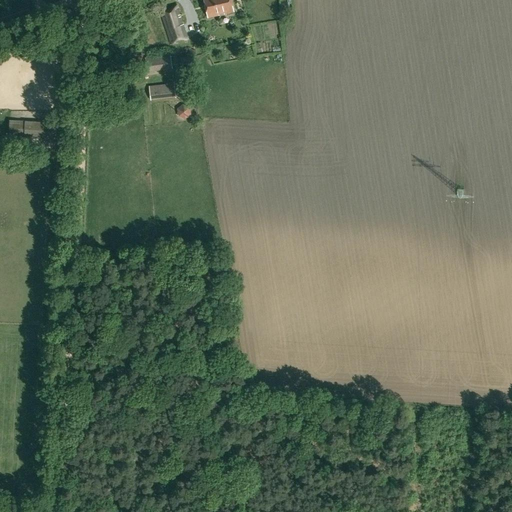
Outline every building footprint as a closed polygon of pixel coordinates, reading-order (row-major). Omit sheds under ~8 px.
[(225,13),(234,11),(231,0),(204,0),(208,16),(218,14),(218,11),(224,10),(225,13)] [(171,44),(188,39),(177,4),(160,10),(171,44)] [(171,67),(170,55),(146,59),(148,71),(171,67)] [(151,98),(171,96),(171,91),(175,91),(174,85),(150,88),(151,98)] [(186,121),(195,116),(190,107),(181,112),(186,121)] [(53,139),(54,123),(10,120),(9,136),(53,139)]
